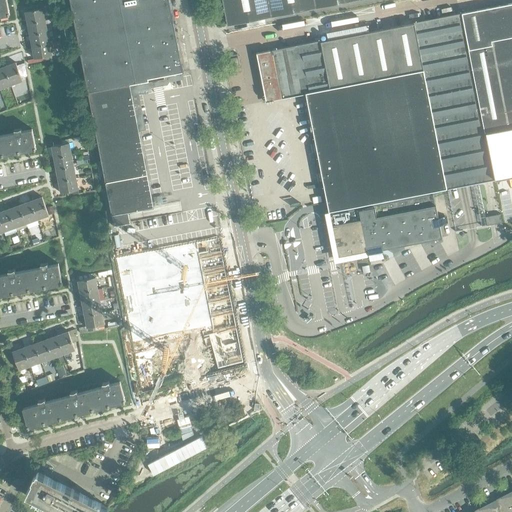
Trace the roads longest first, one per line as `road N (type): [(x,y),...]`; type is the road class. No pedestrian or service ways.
road 1 (unclassified): [(241,239),(269,236),(289,318),(313,330),(498,240)]
road 2 (unclassified): [(241,239),(194,0)]
road 3 (secondary): [(511,309),(458,331),(388,383)]
road 4 (unclassified): [(259,326),(267,378),(314,444)]
road 5 (secondary): [(346,459),(447,378)]
road 6 (unclassified): [(404,484),(503,401)]
road 7 (unclassified): [(328,433),(276,370),(259,326)]
road 8 (residential): [(15,454),(136,418)]
